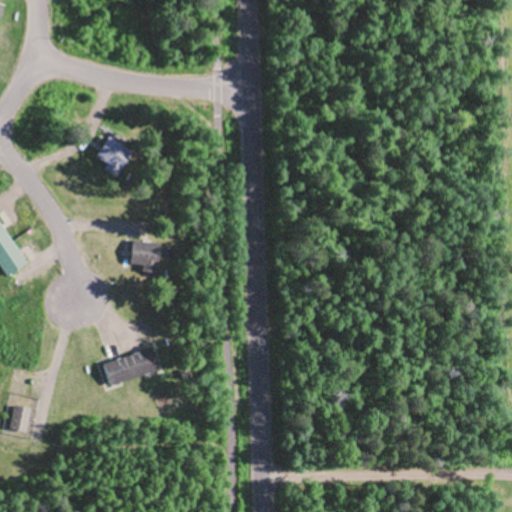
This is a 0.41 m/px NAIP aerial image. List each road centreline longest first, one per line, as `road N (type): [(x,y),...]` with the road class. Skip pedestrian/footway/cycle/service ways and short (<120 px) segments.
road 1 (residential): [(265,511),(249,0)]
road 2 (residential): [(253,90),(102,73),(35,52)]
road 3 (residential): [(0,136),(63,224),(81,297)]
road 4 (residential): [(38,0),(28,73),(0,111)]
